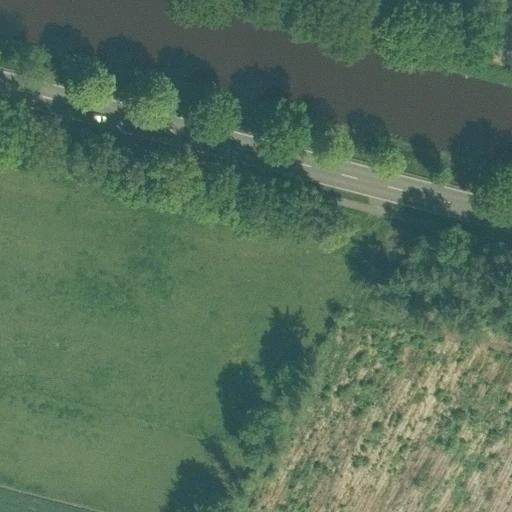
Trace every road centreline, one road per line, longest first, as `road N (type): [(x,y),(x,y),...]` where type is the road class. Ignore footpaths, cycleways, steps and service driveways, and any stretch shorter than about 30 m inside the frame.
road 1 (primary): [(0,82),(511,213)]
road 2 (unclassified): [(299,0),(511,55)]
